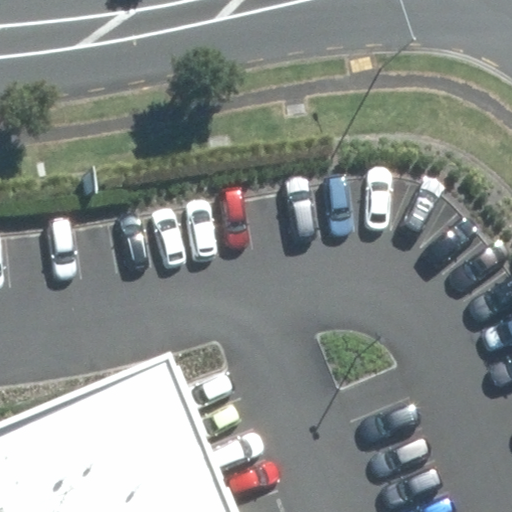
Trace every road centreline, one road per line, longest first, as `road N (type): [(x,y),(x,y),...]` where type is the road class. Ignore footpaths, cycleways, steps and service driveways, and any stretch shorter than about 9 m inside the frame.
road 1 (unclassified): [(0,27),(225,4)]
road 2 (unclassified): [(348,0),(225,4)]
